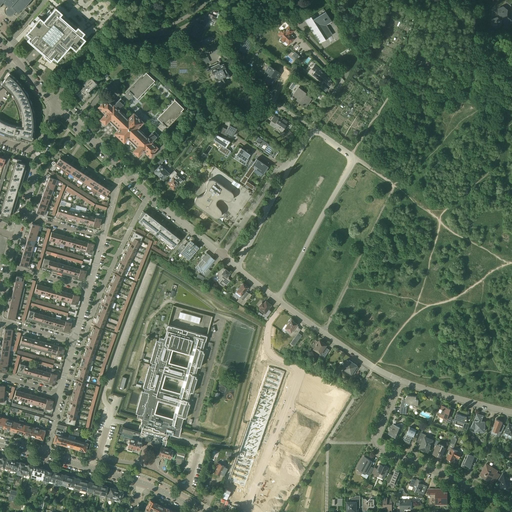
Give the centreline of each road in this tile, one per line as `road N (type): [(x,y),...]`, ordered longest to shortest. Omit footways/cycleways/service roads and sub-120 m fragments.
road 1 (residential): [(237,268),(55,104)]
road 2 (track): [(351,155),(397,76),(419,56),(511,115)]
road 3 (residential): [(212,0),(83,61),(55,104)]
road 4 (track): [(369,168),(393,185),(328,323)]
road 5 (residential): [(351,155),(277,300)]
road 6 (residential): [(462,482),(376,442),(400,380)]
road 7 (residential): [(400,380),(277,300)]
